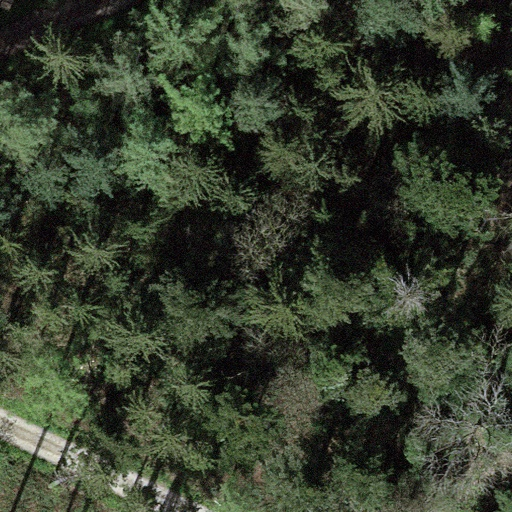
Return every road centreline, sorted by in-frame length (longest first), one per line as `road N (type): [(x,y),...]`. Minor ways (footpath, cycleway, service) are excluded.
road 1 (track): [(0,413),(203,511)]
road 2 (track): [(134,0),(0,58)]
